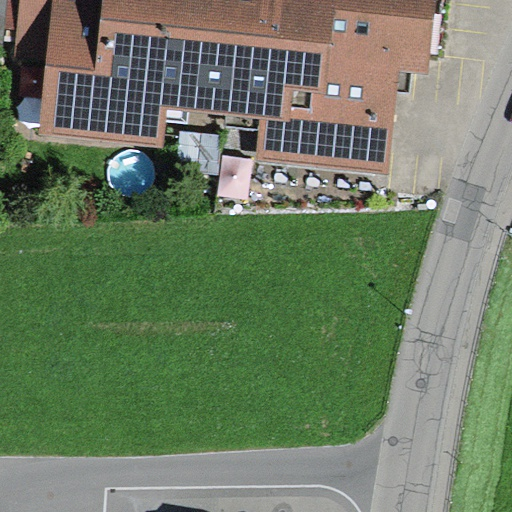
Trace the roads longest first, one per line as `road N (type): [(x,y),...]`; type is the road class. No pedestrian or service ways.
road 1 (track): [(398,471),(0,476)]
road 2 (residential): [(511,138),(465,240),(392,511)]
